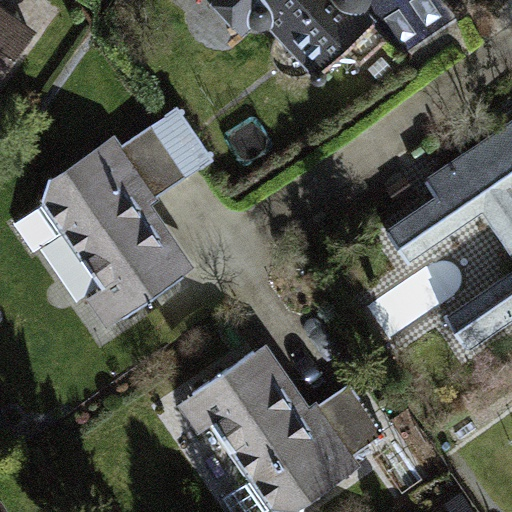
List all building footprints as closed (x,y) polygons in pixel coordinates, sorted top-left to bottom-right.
[(0,0),(0,81),(39,23),(3,0),(0,0)] [(214,0),(237,23),(247,12),(252,19),(258,22),(267,24),(274,22),(319,75),(376,20),(404,56),(465,14),(453,0),(214,0)] [(439,194),(390,227),(414,263),(486,214),(511,252),(511,270),(449,313),(472,346),(511,319),(511,119),(427,177),(439,194)] [(195,266),(107,139),(7,207),(95,335),(195,266)] [(268,344),(183,404),(260,511),(291,511),(360,463),(355,457),(387,434),(352,385),(315,410),(268,344)] [(0,511),(15,511),(0,489),(0,511)]
